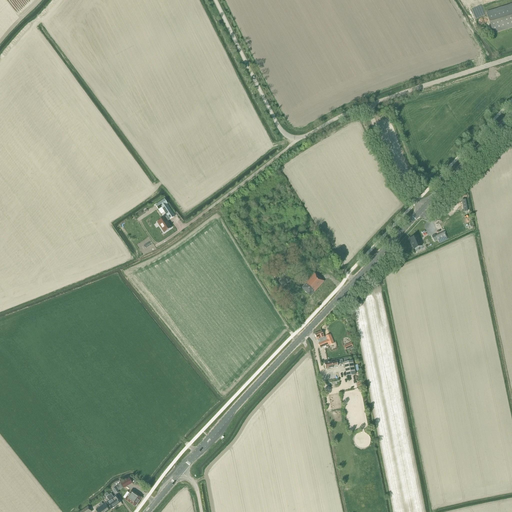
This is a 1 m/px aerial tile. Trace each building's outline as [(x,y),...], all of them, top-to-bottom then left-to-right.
[(511,3),(487,12),(494,33),(511,27),(511,3)] [(170,220),(174,216),(166,204),(167,204),(164,199),(155,205),(158,210),(162,208),(167,216),(169,219),(170,220)] [(167,221),(169,219),(167,216),(157,222),(164,232),(171,227),(167,221)] [(422,246),(417,236),(409,239),(414,249),(422,246)] [(306,284),(302,288),(305,291),(305,292),(307,293),(308,293),(310,296),(314,291),(315,292),(324,281),(315,273),(306,283),(306,284)] [(318,343),(320,348),(329,344),(329,346),(334,344),(330,334),(325,336),(326,337),(324,338),(322,331),(314,334),(317,341),(320,340),(321,342),(318,343)] [(340,360),(338,360),(337,361),(324,363),(326,369),(333,368),(333,366),(337,365),(339,364),(342,364),(341,360),(340,360)] [(352,361),(343,363),(346,376),(355,375),(352,361)] [(121,484),(124,489),(132,483),(129,478),(121,484)] [(142,498),(131,490),(125,500),(135,507),(142,498)] [(109,496),(111,498),(116,506),(121,502),(116,495),(113,497),(111,494),(109,496)] [(109,501),(106,502),(111,509),(116,506),(111,498),(109,496),(106,497),(107,499),(109,501)] [(103,505),(101,503),(99,505),(100,507),(96,510),(97,511),(107,511),(110,510),(105,503),(103,505)]
